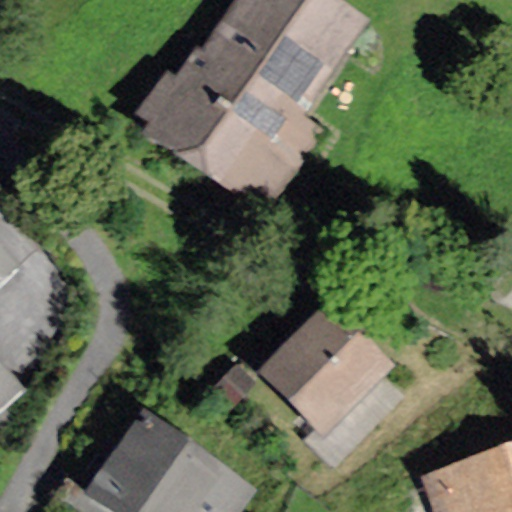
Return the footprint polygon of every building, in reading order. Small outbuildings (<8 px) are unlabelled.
[(362,25),(322,0),(243,0),(184,93),(167,82),(140,125),(154,134),(147,145),(265,220),(318,137),(298,124),(362,25)] [(0,286),(14,274),(0,257),(0,286)] [(386,373),(328,317),(262,384),(321,441),(386,373)] [(0,413),(16,398),(0,381),(0,413)] [(239,511),(250,498),(144,422),(89,500),(105,511),(239,511)]
